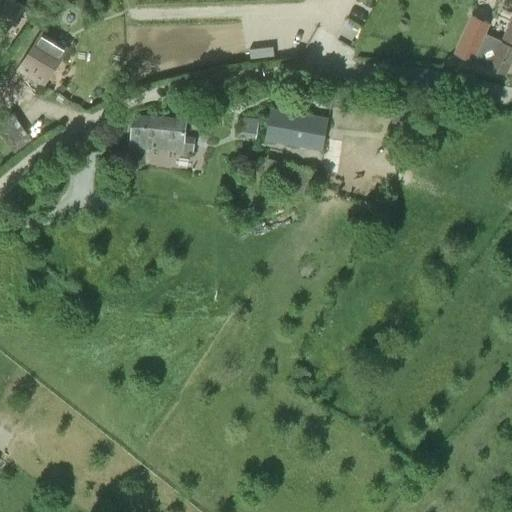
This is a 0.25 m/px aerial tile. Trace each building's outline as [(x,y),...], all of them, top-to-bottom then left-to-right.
[(0,0),(0,35),(2,37),(23,8),(11,0),(0,0)] [(91,15),(100,0),(76,0),(74,4),(91,15)] [(511,17),(505,32),(484,24),(469,60),(504,74),(511,55),(511,17)] [(68,48),(41,31),(18,69),(45,85),(68,48)] [(407,102),(403,125),(417,127),(421,104),(407,102)] [(328,118),(272,107),(265,141),(323,150),(328,118)] [(16,111),(0,120),(15,146),(30,137),(16,111)] [(130,139),(129,147),(192,153),(194,142),(183,140),(186,121),(147,116),(133,119),(130,139)] [(256,138),(258,119),(239,116),(236,134),(256,138)] [(299,366),(290,382),(303,389),(312,373),(299,366)]
